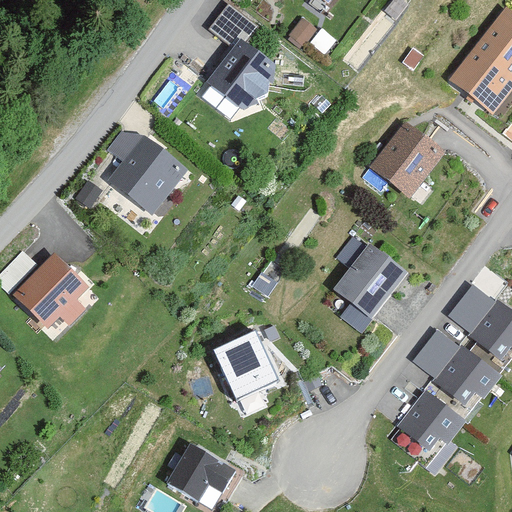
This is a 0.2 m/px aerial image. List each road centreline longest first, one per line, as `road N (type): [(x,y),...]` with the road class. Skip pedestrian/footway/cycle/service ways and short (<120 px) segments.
road 1 (residential): [(320,459),(511,208)]
road 2 (unclassified): [(192,0),(108,123),(0,232)]
